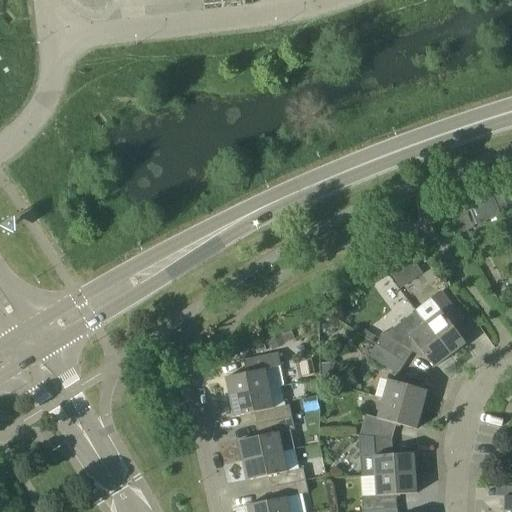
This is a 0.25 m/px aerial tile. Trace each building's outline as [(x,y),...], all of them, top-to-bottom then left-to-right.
[(492,194),(466,204),(467,206),(475,224),(499,214),(492,194)] [(467,206),(453,220),(461,235),(474,229),(472,225),(475,224),(467,206)] [(417,279),(409,267),(394,276),(402,288),(417,279)] [(425,324),(450,356),(466,344),(453,327),(463,320),(441,292),(415,311),(416,312),(425,324)] [(450,356),(425,324),(416,312),(400,323),(409,336),(434,368),(450,356)] [(376,345),(405,364),(413,352),(383,333),(376,345)] [(398,376),(405,364),(376,345),(368,356),(398,376)] [(265,370),(278,368),(281,367),(279,355),(244,362),(246,374),(226,378),(230,398),(270,389),(265,370)] [(383,400),(422,411),(427,392),(388,381),(383,400)] [(255,414),(257,425),(292,418),(290,406),(274,409),(270,389),(230,398),(234,418),(255,414)] [(303,400),(305,413),(319,411),(316,397),(303,400)] [(416,430),(422,411),(383,400),(378,419),(365,415),(360,436),(392,440),(396,425),(416,430)] [(295,430),(292,418),(257,425),(260,437),(240,442),(244,461),(283,453),(295,450),(291,431),(295,430)] [(392,440),(360,436),(359,436),(363,478),(375,477),(415,474),(414,454),(393,456),(392,440)] [(271,488),(306,481),(303,469),(287,472),(283,453),(244,461),(248,481),(268,477),(271,488)] [(362,511),(371,511),(397,509),(396,496),(417,494),(415,474),(375,477),(363,478),(361,478),(362,498),(362,511)] [(248,511),(289,511),(287,498),(308,494),(306,481),(271,488),(273,501),(247,506),(248,511)]
